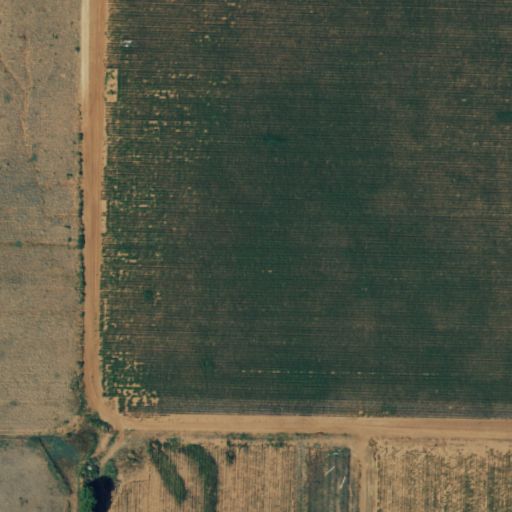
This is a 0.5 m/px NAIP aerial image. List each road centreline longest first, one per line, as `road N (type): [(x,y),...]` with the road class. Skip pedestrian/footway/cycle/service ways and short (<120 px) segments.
road 1 (residential): [(511,450),(119,451),(0,443)]
road 2 (residential): [(49,511),(52,0)]
